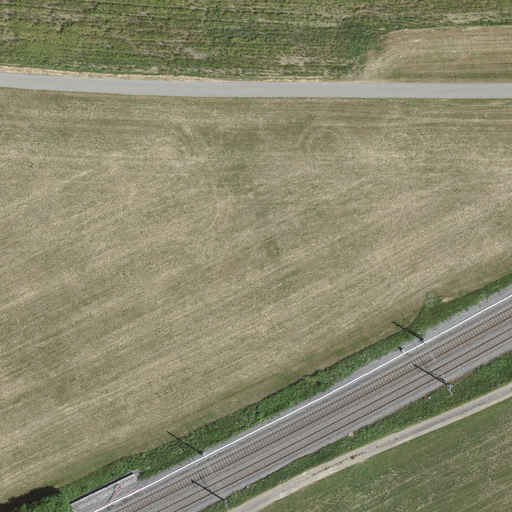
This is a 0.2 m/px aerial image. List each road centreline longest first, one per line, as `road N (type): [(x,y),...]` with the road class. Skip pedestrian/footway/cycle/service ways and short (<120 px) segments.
road 1 (residential): [(511,98),(0,84)]
road 2 (track): [(511,390),(241,511)]
